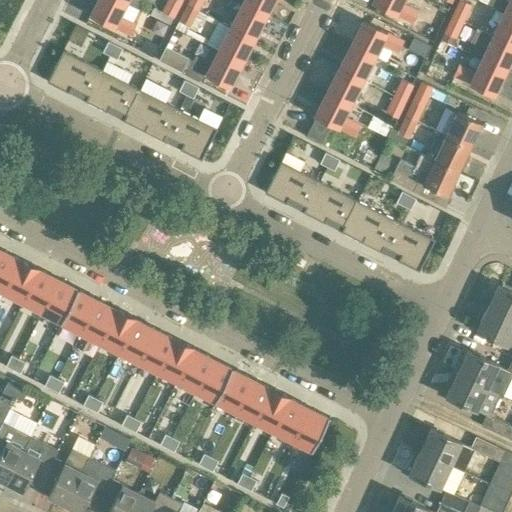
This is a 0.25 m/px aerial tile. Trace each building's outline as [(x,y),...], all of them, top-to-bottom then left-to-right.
[(119,17),(126,4),(118,0),(98,0),(90,15),(130,36),(136,26),(119,17)] [(118,0),(126,4),(137,9),(141,0),(118,0)] [(182,1),(178,0),(167,0),(161,12),(173,18),(182,1)] [(198,11),(203,0),(188,0),(186,5),(198,11)] [(233,0),(221,23),(230,28),(254,40),(266,16),(242,4),(234,0),(233,0)] [(274,0),(234,0),(242,4),(266,16),(274,0)] [(402,5),(404,0),(373,0),(372,3),(412,24),(418,13),(402,5)] [(458,0),(451,16),(463,22),(471,5),(460,0),(458,0)] [(511,0),(490,0),(488,5),(504,12),(511,15),(511,0)] [(198,11),(186,5),(178,21),(189,27),(198,11)] [(511,45),(511,15),(504,12),(493,36),(511,45)] [(463,22),(451,16),(443,33),(455,38),(456,35),(463,22)] [(351,45),(375,57),(381,45),(397,53),(403,41),(363,21),(351,45)] [(254,40),(230,28),(218,51),(242,64),(254,40)] [(511,45),(493,36),(478,29),(472,42),(486,49),(481,60),(506,72),(511,58),(511,45)] [(430,46),(413,38),(407,49),(425,58),(430,46)] [(102,52),(110,56),(115,45),(108,41),(102,52)] [(152,57),(157,48),(148,43),(143,53),(152,57)] [(115,45),(110,56),(117,60),(122,49),(115,45)] [(339,69),(363,81),(375,57),(351,45),(339,69)] [(193,61),(190,59),(171,49),(165,46),(158,61),(182,73),(201,83),(205,75),(230,88),(242,64),(218,51),(212,47),(205,61),(195,56),(193,61)] [(47,82),(68,92),(71,87),(88,96),(86,100),(82,98),(81,99),(86,102),(102,70),(63,50),(47,82)] [(506,72),(481,60),(475,73),(459,65),(454,77),(494,96),(506,72)] [(327,92),(351,105),(363,81),(339,69),(327,92)] [(102,70),(86,102),(107,112),(109,106),(126,115),(124,120),(120,118),(120,119),(124,121),(140,89),(102,70)] [(400,79),(393,96),(405,102),(412,85),(400,79)] [(191,84),(184,80),(178,91),(186,95),(191,84)] [(191,84),(186,95),(193,98),(198,88),(191,84)] [(140,89),(124,121),(145,131),(148,126),(165,134),(162,139),(158,137),(158,138),(162,140),(179,109),(140,89)] [(351,105),(327,92),(315,116),(316,117),(331,125),(355,137),(360,125),(352,121),(358,108),(351,105)] [(193,98),(186,95),(180,105),(188,108),(193,98)] [(397,118),(405,102),(393,96),(385,113),(397,118)] [(404,116),(416,122),(424,105),(412,99),(404,116)] [(180,150),(201,160),(218,129),(179,109),(162,140),(167,143),(168,142),(164,140),(166,135),(183,144),(180,150)] [(446,135),(446,136),(470,147),(481,123),(457,112),(446,135)] [(416,122),(404,116),(396,133),(408,139),(416,122)] [(304,136),(321,145),(331,125),(316,117),(307,136),(305,135),(304,136)] [(426,155),(434,160),(459,171),(470,147),(446,136),(446,135),(437,132),(426,155)] [(332,156),(325,152),(320,163),(327,167),(332,156)] [(374,168),(382,172),(390,157),(381,153),(374,168)] [(459,171),(434,160),(426,155),(420,153),(414,166),(400,160),(391,180),(413,191),(417,182),(447,196),(459,171)] [(332,156),(327,167),(334,171),(340,160),(332,156)] [(265,193),(286,203),(289,198),(306,207),(303,211),(299,209),(299,210),(304,213),(320,181),(281,161),(265,193)] [(320,181),(304,213),(324,223),(327,217),(344,226),(341,231),(337,229),(337,230),(342,232),(358,200),(320,181)] [(396,202),(403,206),(409,195),(402,191),(396,202)] [(410,209),(416,199),(409,195),(403,206),(410,209)] [(358,200),(342,232),(362,242),(365,237),(382,246),(380,250),(376,248),(375,249),(380,251),(396,220),(358,200)] [(398,261),(419,271),(435,240),(396,220),(380,251),(385,254),(385,253),(381,251),(384,246),(401,255),(398,261)] [(1,250),(0,252),(0,290),(4,293),(21,260),(1,250)] [(23,303),(40,269),(21,259),(21,260),(4,293),(23,303)] [(42,313),(59,279),(40,269),(23,303),(42,313)] [(61,322),(79,289),(59,279),(42,313),(61,322)] [(487,309),(511,320),(511,292),(497,286),(487,309)] [(81,332),(98,299),(79,289),(61,322),(81,332)] [(100,342),(117,309),(98,299),(81,332),(100,342)] [(119,352),(136,319),(117,309),(100,342),(119,352)] [(511,320),(487,309),(476,331),(508,346),(508,345),(511,347),(511,320)] [(138,362),(155,329),(136,319),(119,352),(138,362)] [(158,371),(175,338),(155,329),(138,362),(158,371)] [(177,381),(194,348),(175,338),(158,371),(177,381)] [(196,391),(213,358),(194,348),(177,381),(196,391)] [(456,374),(487,388),(498,366),(467,351),(456,374)] [(13,370),(19,359),(11,355),(6,366),(13,370)] [(215,401),(232,367),(213,358),(196,391),(215,401)] [(13,370),(20,374),(26,363),(19,359),(13,370)] [(235,411),(252,377),(232,367),(215,401),(235,411)] [(476,411),(487,388),(456,374),(445,396),(476,411)] [(44,386),(51,389),(57,379),(50,375),(44,386)] [(254,421),(271,387),(252,377),(235,411),(254,421)] [(51,389),(59,393),(64,382),(57,379),(51,389)] [(0,428),(3,422),(9,411),(19,391),(20,390),(6,383),(0,394),(0,428)] [(273,430),(290,397),(271,387),(254,421),(273,430)] [(83,406),(90,409),(96,398),(88,395),(83,406)] [(292,440),(309,407),(290,397),(273,430),(292,440)] [(90,409),(97,413),(103,402),(96,398),(90,409)] [(328,417),(309,407),(292,440),(311,450),(312,451),(330,417),(328,416),(328,417)] [(129,429),(134,418),(127,414),(121,425),(129,429)] [(511,436),(511,427),(510,426),(486,415),(481,427),(504,438),(510,441),(511,436)] [(129,429),(136,433),(141,422),(134,418),(129,429)] [(0,480),(6,484),(22,452),(30,435),(3,422),(0,428),(0,480)] [(419,452),(450,467),(461,444),(430,429),(419,452)] [(125,450),(131,439),(120,433),(114,444),(125,450)] [(167,448),(172,438),(165,434),(160,445),(167,448)] [(38,488),(49,494),(47,497),(63,505),(80,472),(94,444),(77,436),(63,463),(53,458),(38,488)] [(167,448),(174,452),(180,441),(172,438),(167,448)] [(505,452),(499,449),(475,438),(470,449),(493,461),(493,460),(500,463),(505,452)] [(133,445),(126,459),(150,470),(156,456),(133,445)] [(23,492),(28,483),(38,488),(53,458),(47,455),(44,462),(39,459),(38,461),(22,452),(6,484),(23,492)] [(440,489),(450,467),(419,452),(409,474),(440,489)] [(511,454),(505,452),(500,463),(511,468),(511,454)] [(205,468),(211,457),(204,454),(198,464),(205,468)] [(205,468),(213,472),(218,461),(211,457),(205,468)] [(511,468),(500,463),(495,474),(511,481),(511,468)] [(96,510),(102,497),(111,479),(109,478),(105,485),(97,481),(97,480),(80,472),(63,505),(77,511),(81,511),(86,504),(96,510)] [(237,484),(244,488),(249,477),(242,473),(237,484)] [(511,481),(495,474),(490,485),(511,494),(511,493),(511,481)] [(244,488),(251,491),(257,481),(249,477),(244,488)] [(111,479),(102,497),(96,510),(100,511),(129,511),(138,494),(121,485),(111,479)] [(490,485),(485,496),(507,505),(511,494),(490,485)] [(153,501),(138,494),(129,511),(163,511),(171,498),(159,491),(153,501)] [(440,503),(458,511),(464,511),(469,503),(445,492),(440,503)] [(276,504),(283,508),(289,497),(282,493),(276,504)] [(390,511),(429,511),(430,511),(398,496),(390,511)] [(503,511),(507,505),(485,496),(480,507),(492,511),(503,511)] [(171,498),(163,511),(198,511),(203,502),(202,502),(196,511),(177,511),(182,503),(171,498)] [(203,502),(198,511),(220,511),(221,511),(203,502)] [(458,511),(440,503),(436,511),(458,511)] [(478,511),(480,507),(469,503),(464,511),(478,511)]
